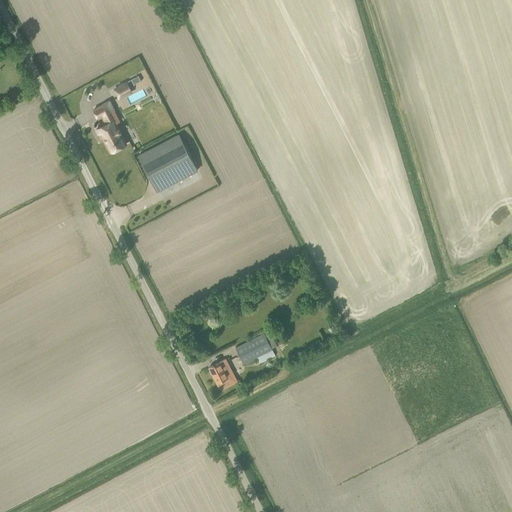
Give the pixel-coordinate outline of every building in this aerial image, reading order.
[(139,76),(131,80),(134,85),(141,81),(139,76)] [(119,100),(124,97),(118,86),(113,89),(119,100)] [(102,117),(106,124),(96,129),(101,138),(102,137),(110,152),(126,143),(114,120),(112,121),(108,113),(114,110),(109,101),(94,109),(98,118),(102,117)] [(198,170),(179,134),(138,155),(157,191),(198,170)] [(271,347),(264,333),(235,348),(243,364),(257,357),(272,349),(271,347)] [(237,381),(226,358),(209,367),(220,389),(237,381)]
